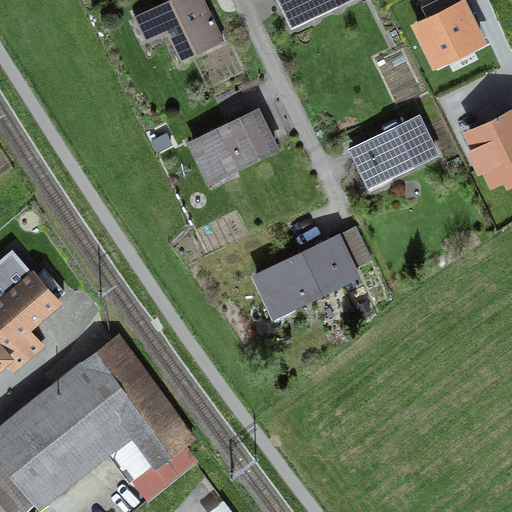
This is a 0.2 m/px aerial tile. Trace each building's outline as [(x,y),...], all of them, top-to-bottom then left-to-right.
[(167,0),(143,12),(155,37),(167,31),(180,60),(223,39),(204,1),(197,5),(194,0),(167,0)] [(342,0),(280,0),(292,24),(342,0)] [(436,63),(481,41),(462,2),(417,24),(436,63)] [(257,110),(192,142),(200,159),(211,154),(220,173),(275,146),(257,110)] [(511,170),(511,110),(469,132),(478,149),(473,151),(480,165),(484,162),(493,180),(511,170)] [(418,116),(402,124),(398,116),(380,124),(384,132),(352,147),(369,184),(435,153),(418,116)] [(355,227),(342,233),(357,265),(370,258),(355,227)] [(337,235),(256,274),(265,293),(276,288),(286,307),(356,274),(337,235)] [(26,327),(56,301),(33,274),(15,290),(8,282),(0,289),(0,360),(6,355),(16,367),(41,345),(26,327)] [(88,294),(69,310),(80,321),(98,305),(88,294)] [(98,432),(130,478),(181,440),(111,344),(0,430),(0,455),(26,488),(98,432)]
